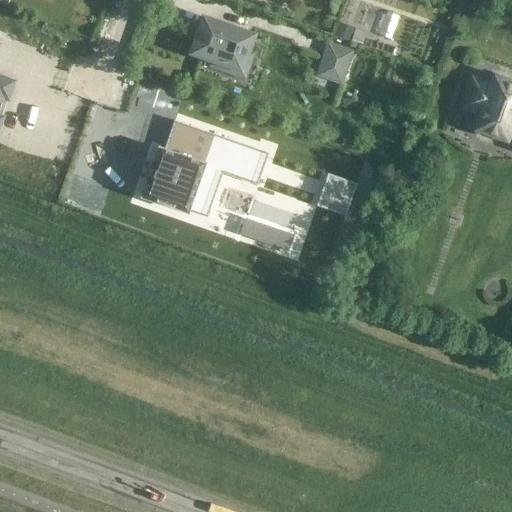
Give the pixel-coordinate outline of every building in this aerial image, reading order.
[(251,36),(204,20),(193,52),(214,59),(212,64),(243,75),(250,54),(245,53),(251,36)] [(339,24),(334,37),(349,42),(353,29),(339,24)] [(332,63),(343,66),(338,81),(348,85),(359,55),(337,48),(332,63)] [(0,123),(3,117),(0,115),(0,111),(4,100),(8,101),(15,81),(0,75),(0,123)] [(511,83),(509,79),(502,76),(497,78),(494,77),(491,85),(472,79),(462,108),(481,114),(475,130),(479,131),(481,135),(488,138),(493,136),(506,140),(507,137),(511,138),(511,83)] [(141,194),(140,196),(142,197),(185,212),(186,210),(205,216),(220,172),(253,183),(255,184),(256,182),(265,155),(266,153),(264,152),(175,121),(173,120),(172,122),(163,149),(159,148),(157,147),(156,149),(151,163),(150,163),(149,165),(145,178),(144,180),(146,180),(141,194)] [(326,174),(315,205),(344,215),(354,183),(326,174)] [(283,234),(277,251),(285,254),(291,237),(283,234)]
